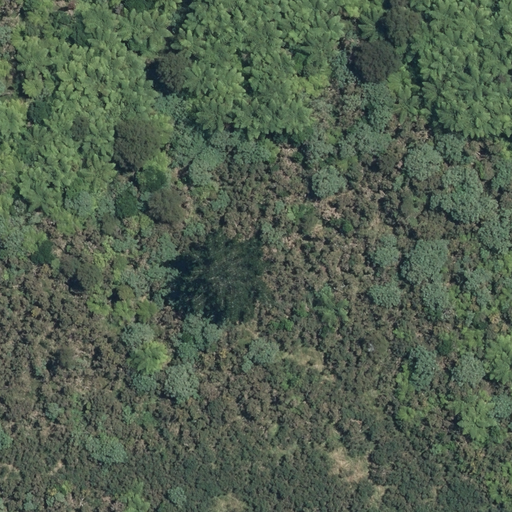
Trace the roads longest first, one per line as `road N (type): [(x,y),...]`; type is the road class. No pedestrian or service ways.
road 1 (track): [(476,511),(162,274),(141,73),(149,0)]
road 2 (track): [(0,441),(98,427),(293,467)]
road 3 (track): [(293,467),(422,470)]
